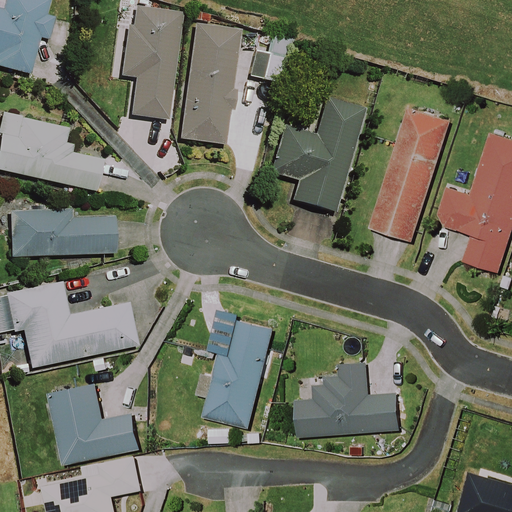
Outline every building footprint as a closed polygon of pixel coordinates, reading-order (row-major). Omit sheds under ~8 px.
[(51,2),(45,0),(7,0),(4,13),(0,12),(0,67),(31,75),(40,39),(48,40),(53,19),(47,18),(51,2)] [(183,15),(134,6),(122,77),(136,80),(130,115),(165,121),(183,15)] [(240,33),(196,27),(179,140),(224,146),(240,33)] [(286,56),(268,52),(261,80),(278,84),(286,56)] [(364,111),(327,100),(316,138),(284,128),(270,173),(297,181),(292,201),(334,213),(364,111)] [(456,124),(414,110),(375,229),(417,243),(434,190),(429,188),(441,152),(446,154),(456,124)] [(66,130),(4,117),(0,137),(0,171),(97,192),(104,160),(61,151),(66,130)] [(511,237),(511,139),(494,133),(473,196),(451,189),(440,224),(474,235),(465,261),(500,273),(511,237)] [(71,221),(71,212),(11,214),(12,258),(117,254),(116,219),(71,221)] [(68,317),(61,283),(5,295),(13,332),(22,330),(30,368),(138,346),(129,304),(68,317)] [(201,396),(212,399),(207,417),(254,429),(279,331),(241,322),(232,357),(223,354),(217,378),(206,375),(201,396)] [(340,370),(328,370),(328,380),(316,381),(317,396),(297,397),(299,433),(404,427),(413,426),(411,388),(372,390),(370,357),(340,359),(340,370)] [(106,420),(99,386),(54,395),(68,464),(146,449),(139,414),(106,420)] [(234,429),(212,428),(211,443),(233,444),(234,429)] [(149,490),(143,457),(87,467),(88,476),(48,483),(53,511),(117,511),(114,496),(149,490)] [(511,511),(511,477),(482,469),(480,476),(472,474),(460,511),(511,511)]
